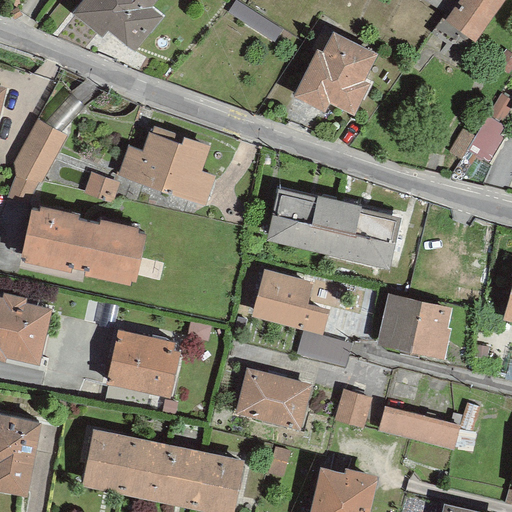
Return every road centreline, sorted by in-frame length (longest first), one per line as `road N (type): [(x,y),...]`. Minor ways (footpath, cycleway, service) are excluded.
road 1 (residential): [(0,29),(179,102),(511,211)]
road 2 (residential): [(511,390),(361,351)]
